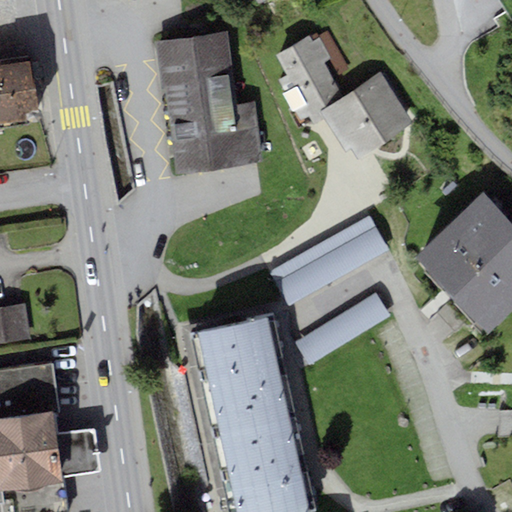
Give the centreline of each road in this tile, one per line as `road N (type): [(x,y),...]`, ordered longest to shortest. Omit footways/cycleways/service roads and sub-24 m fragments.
road 1 (primary): [(130,511),(59,0)]
road 2 (residential): [(485,511),(391,286),(371,280),(296,320)]
road 3 (residential): [(511,164),(471,125),(374,0)]
